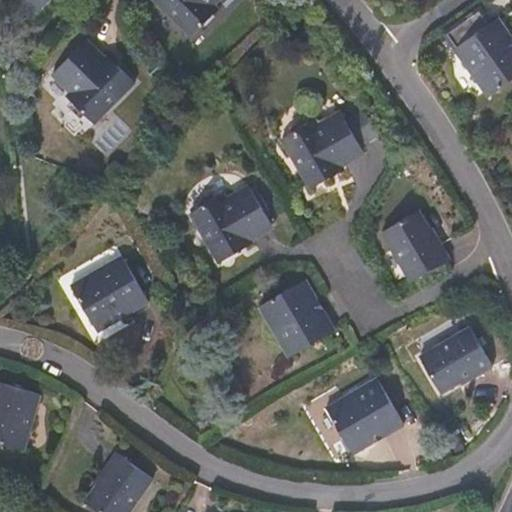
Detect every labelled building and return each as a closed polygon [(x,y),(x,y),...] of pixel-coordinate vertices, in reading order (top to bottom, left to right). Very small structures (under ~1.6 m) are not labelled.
[(15,0),(34,18),(51,0),(15,0)] [(152,0),(190,37),(218,10),(213,6),(218,0),(152,0)] [(511,79),(511,37),(497,17),(491,22),(479,7),(442,33),(455,50),(454,50),(488,97),(511,79)] [(48,54),(62,40),(58,35),(44,49),(48,54)] [(108,56),(104,60),(95,51),(85,42),(52,75),(71,93),(67,98),(94,125),(136,83),(108,56)] [(157,64),(152,69),(158,76),(164,70),(157,64)] [(365,154),(360,147),(378,135),(363,110),(346,120),(340,111),(319,123),(316,119),(280,140),(308,188),(344,168),(343,166),(365,154)] [(253,241),(274,229),(247,184),(227,196),(225,192),(190,212),(218,263),(254,243),(253,241)] [(451,259),(431,227),(430,228),(419,209),(381,232),(411,283),(451,259)] [(149,303),(122,256),(71,285),(98,332),(149,303)] [(336,330),(305,278),(258,306),(289,358),(336,330)] [(461,385),(493,366),(470,326),(419,356),(441,395),(460,383),(460,384),(461,385)] [(404,424),(376,377),(325,408),(353,455),(404,424)] [(0,443),(24,450),(41,394),(0,381),(0,443)] [(99,511),(130,511),(154,479),(116,452),(94,482),(97,483),(84,501),(99,511)]
